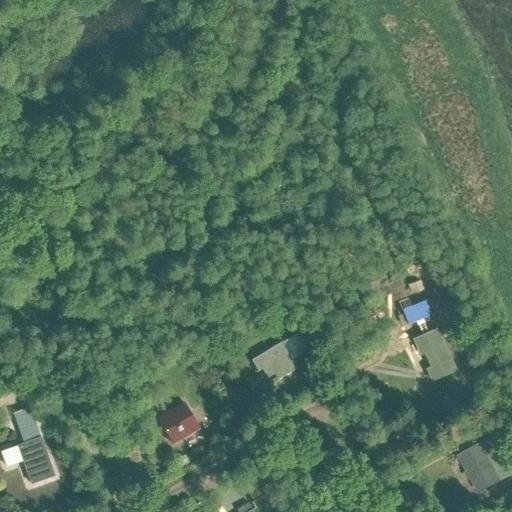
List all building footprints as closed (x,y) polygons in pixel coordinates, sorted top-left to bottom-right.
[(419,281),(407,285),(410,294),(423,290),(419,281)] [(313,343),(325,336),(316,321),(305,328),(313,343)] [(413,339),(420,356),(424,354),(429,368),(425,370),(430,381),(454,371),(436,329),(435,329),(432,322),(419,327),(422,335),(413,339)] [(250,361),(257,372),(261,370),(270,384),(295,369),(287,354),(289,353),(282,342),(250,361)] [(204,364),(197,352),(188,358),(195,370),(204,364)] [(132,409),(157,399),(150,384),(126,394),(132,409)] [(182,402),(156,418),(172,445),(198,429),(182,402)] [(475,423),(480,432),(494,425),(489,415),(475,423)] [(108,427),(116,448),(142,438),(135,417),(108,427)] [(36,430),(19,436),(22,443),(39,437),(36,430)] [(22,443),(16,445),(29,484),(53,476),(40,437),(39,437),(22,443)] [(479,492),(500,480),(511,473),(511,468),(495,437),(481,445),(460,456),(479,492)] [(253,507),(249,499),(236,506),(239,511),(259,511),(256,506),(253,507)]
